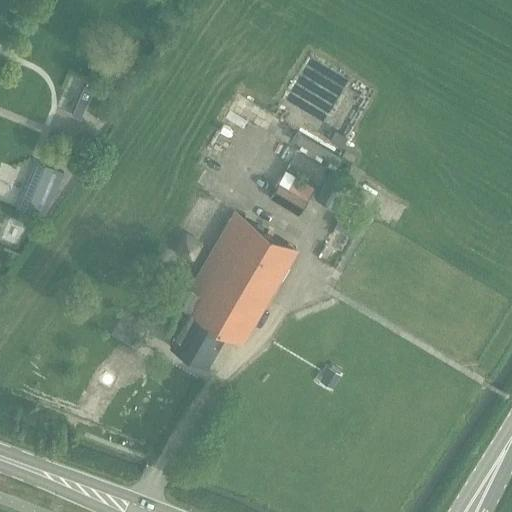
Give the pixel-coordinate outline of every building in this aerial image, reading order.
[(84,85),(71,115),(80,118),(93,88),(84,85)] [(62,172),(38,162),(18,209),(42,219),(62,172)] [(298,213),(308,196),(315,184),(286,168),(269,195),(298,213)] [(236,212),(198,277),(192,273),(185,284),(192,288),(182,305),(190,309),(170,343),(206,364),(225,330),(241,339),(295,248),(236,212)] [(328,367),(322,377),(334,384),(340,374),(328,367)]
